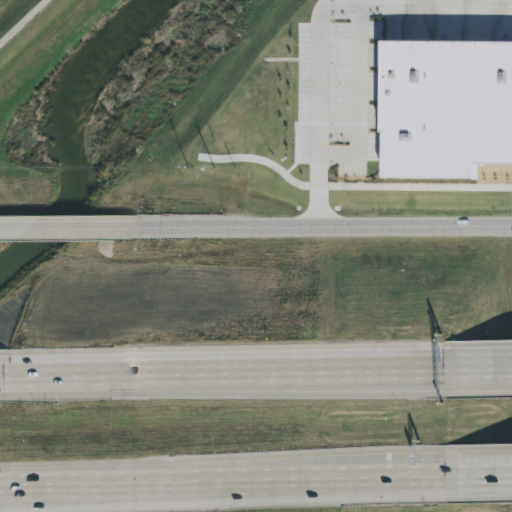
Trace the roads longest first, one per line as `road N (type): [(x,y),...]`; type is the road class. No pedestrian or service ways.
road 1 (motorway): [(454,373),(0,375)]
road 2 (secondary): [(511,227),(130,229)]
road 3 (motorway): [(109,487),(393,480)]
road 4 (secondary): [(130,229),(0,230)]
